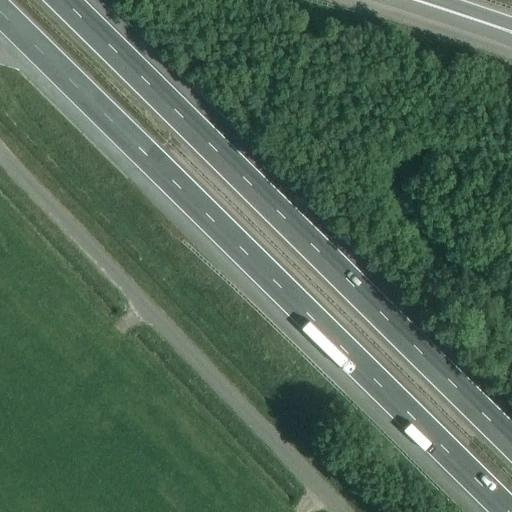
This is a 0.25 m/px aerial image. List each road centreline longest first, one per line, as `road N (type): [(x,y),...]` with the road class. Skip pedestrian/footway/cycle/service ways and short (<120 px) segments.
road 1 (motorway): [(0,13),(506,511)]
road 2 (motorway): [(511,443),(61,0)]
road 3 (unclassified): [(339,511),(0,155)]
